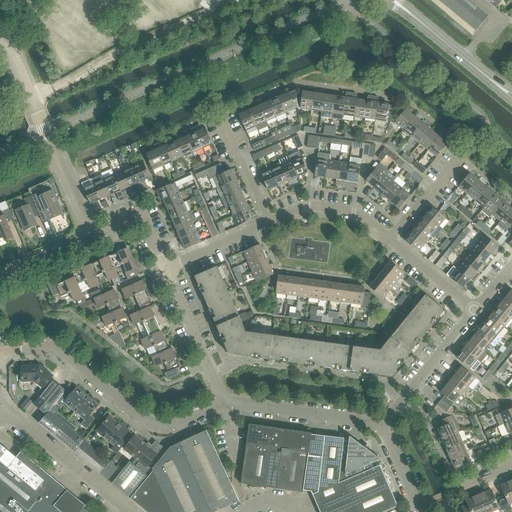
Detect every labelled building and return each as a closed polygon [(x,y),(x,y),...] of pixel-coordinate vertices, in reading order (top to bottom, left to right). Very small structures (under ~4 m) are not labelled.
[(217,0),(199,0),(210,9),(217,0)] [(438,0),(475,31),(488,15),(469,0),(438,0)] [(300,109),(311,110),(314,93),(303,91),(300,109)] [(289,93),(279,97),(286,113),(296,109),(289,93)] [(324,95),(314,93),(311,110),(322,112),(324,95)] [(346,93),(345,98),(346,98),(343,115),(354,116),(356,99),(357,94),(346,93)] [(321,117),(332,118),(335,96),(324,95),(322,112),(321,117)] [(342,120),(343,115),(345,98),(335,96),(332,118),(342,120)] [(367,101),(364,118),(375,120),(378,103),(378,98),(368,96),(367,101)] [(279,97),(269,102),(276,117),(286,113),(279,97)] [(367,101),(356,99),(354,116),(364,118),(367,101)] [(269,102),(259,106),(266,122),(276,117),(269,102)] [(389,104),(378,103),(375,120),(390,122),(397,106),(389,105),(389,104)] [(259,106),(249,110),(257,129),(258,130),(268,126),(266,122),(259,106)] [(394,122),(403,130),(414,116),(405,109),(394,122)] [(247,133),(257,129),(249,110),(239,115),(247,133)] [(422,123),(414,116),(403,130),(411,136),(422,123)] [(204,123),(194,128),(201,145),(203,148),(210,145),(213,144),(206,128),(204,123)] [(431,130),(422,123),(411,136),(420,143),(431,130)] [(194,128),(184,132),(184,133),(186,137),(193,153),(194,156),(198,154),(196,151),(203,148),(201,145),(194,128)] [(276,136),(273,137),(275,142),(284,138),(282,133),(280,129),(274,131),(276,136)] [(439,137),(431,130),(420,143),(428,150),(439,137)] [(298,149),(303,147),(298,135),(293,138),(298,149)] [(186,137),(176,141),(183,157),(193,153),(186,137)] [(448,144),(439,137),(428,150),(437,157),(448,144)] [(255,151),(266,146),(264,140),(252,145),(255,151)] [(164,141),(154,145),(154,146),(156,150),(163,166),(170,163),(171,165),(174,164),(173,161),(166,146),(166,145),(164,141)] [(166,145),(166,146),(173,161),(174,161),(183,157),(176,141),(166,145)] [(399,148),(394,144),(390,148),(396,152),(399,148)] [(382,161),(390,151),(385,148),(377,157),(382,161)] [(156,150),(146,154),(153,170),(163,166),(156,150)] [(255,161),(266,156),(264,150),(253,155),(255,161)] [(289,157),(291,161),(298,177),(308,172),(299,152),(289,157)] [(317,159),(315,176),(326,177),(328,160),(329,155),(318,153),(317,159)] [(415,161),(409,156),(406,160),(411,165),(415,161)] [(350,164),(346,186),(357,187),(358,182),(361,165),(361,160),(350,158),(350,164)] [(395,162),(404,169),(407,165),(398,159),(395,162)] [(328,160),(326,177),(336,179),(339,162),(328,160)] [(291,161),(281,165),(288,181),(298,177),(291,161)] [(143,162),(133,166),(144,192),(148,190),(148,189),(149,189),(145,180),(150,178),(143,162)] [(336,179),(336,184),(346,186),(350,164),(339,162),(336,179)] [(422,174),(426,170),(417,162),(413,166),(422,174)] [(212,178),(217,188),(236,179),(232,169),(225,172),(221,164),(195,175),(197,180),(208,175),(210,180),(212,178)] [(380,164),(377,168),(366,181),(374,188),(385,175),(388,171),(380,164)] [(281,165),(271,170),(278,185),(288,181),(281,165)] [(414,171),(407,165),(404,169),(411,175),(414,171)] [(133,166),(123,171),(130,186),(136,184),(140,193),(144,192),(133,166)] [(268,190),(278,185),(271,170),(261,174),(268,190)] [(123,171),(113,175),(124,200),(129,198),(124,189),(130,186),(123,171)] [(420,184),(424,179),(414,171),(410,176),(420,184)] [(458,187),(467,194),(478,181),(469,174),(458,187)] [(110,195),(103,179),(102,175),(92,179),(101,199),(110,195)] [(113,175),(103,179),(110,195),(116,193),(120,202),(124,200),(113,175)] [(194,179),(192,175),(176,183),(178,187),(194,179)] [(394,181),(385,175),(374,188),(383,195),(394,181)] [(90,204),(101,199),(92,179),(82,184),(90,204)] [(241,189),(236,179),(217,188),(221,198),(241,189)] [(402,188),(394,181),(383,195),(391,202),(402,188)] [(467,194),(475,201),(486,187),(478,181),(467,194)] [(159,189),(163,200),(179,193),(175,183),(159,189)] [(475,201),(484,208),(495,194),(486,187),(475,201)] [(410,195),(402,188),(391,202),(400,209),(410,195)] [(225,208),(229,206),(245,199),(241,189),(221,198),(225,208)] [(32,196),(31,196),(37,209),(38,209),(43,207),(48,220),(63,214),(53,190),(38,196),(38,197),(33,199),(32,196)] [(163,200),(168,210),(184,203),(179,193),(163,200)] [(489,218),(492,215),(503,201),(495,194),(484,208),(481,211),(489,218)] [(32,212),(37,209),(31,196),(25,199),(28,205),(16,210),(24,230),(37,225),(32,212)] [(229,206),(233,216),(249,209),(245,199),(229,206)] [(5,201),(0,203),(0,207),(2,212),(9,209),(5,201)] [(492,215),(500,221),(511,208),(503,201),(492,215)] [(168,210),(172,219),(188,212),(184,203),(168,210)] [(200,209),(204,217),(209,215),(206,206),(200,209)] [(433,207),(426,215),(439,226),(446,218),(433,207)] [(459,211),(464,215),(467,211),(462,207),(459,211)] [(511,208),(500,221),(497,225),(506,232),(511,224),(511,208)] [(7,223),(13,220),(9,209),(2,212),(3,215),(0,216),(0,236),(3,235),(5,241),(13,237),(7,223)] [(254,219),(249,209),(233,216),(238,226),(254,219)] [(172,219),(176,229),(192,222),(197,220),(192,211),(188,212),(172,219)] [(208,227),(214,225),(209,215),(204,217),(208,227)] [(432,235),(439,226),(426,215),(419,224),(432,235)] [(176,229),(181,239),(197,232),(192,222),(176,229)] [(216,224),(218,228),(221,234),(225,232),(221,222),(216,224)] [(425,243),(432,235),(419,224),(412,232),(425,243)] [(215,229),(214,225),(209,227),(214,237),(218,235),(215,229)] [(450,235),(454,238),(458,232),(455,229),(450,235)] [(201,242),(197,232),(181,239),(185,249),(201,242)] [(418,252),(425,243),(412,232),(405,241),(418,252)] [(484,235),(477,244),(490,255),(497,246),(484,235)] [(244,252),(248,262),(264,255),(260,244),(244,252)] [(477,244),(470,252),(483,263),(490,255),(477,244)] [(128,248),(109,256),(114,268),(115,268),(123,264),(127,272),(125,273),(128,280),(139,275),(136,268),(137,268),(128,248)] [(433,263),(441,254),(436,250),(428,260),(433,263)] [(470,252),(463,260),(477,271),(483,263),(470,252)] [(269,264),(264,255),(248,262),(252,272),(269,264)] [(109,256),(91,264),(96,276),(105,272),(109,281),(118,276),(115,268),(114,268),(109,256)] [(440,269),(448,260),(443,256),(435,265),(440,269)] [(463,260),(456,269),(470,280),(477,271),(463,260)] [(391,262),(384,270),(401,285),(404,281),(401,278),(405,273),(391,262)] [(72,273),(74,277),(75,277),(78,284),(87,280),(90,289),(100,284),(96,276),(91,264),(72,273)] [(273,275),(269,264),(252,272),(257,282),(273,275)] [(229,354),(304,364),(391,376),(445,310),(426,295),(381,350),(246,332),(242,322),(239,317),(217,266),(195,276),(229,354)] [(232,268),(237,278),(241,277),(239,271),(240,270),(238,266),(232,268)] [(470,280),(456,269),(453,266),(446,275),(463,288),(470,280)] [(384,270),(377,279),(391,290),(396,284),(400,287),(401,285),(384,270)] [(276,293),(287,295),(289,277),(278,276),(276,293)] [(84,297),(78,284),(75,277),(74,277),(57,285),(55,281),(48,284),(53,296),(60,294),(61,297),(70,293),(74,301),(77,300),(84,297)] [(287,295),(298,296),(300,279),(289,277),(287,295)] [(298,296),(308,298),(311,280),(300,279),(298,296)] [(384,299),(391,290),(377,279),(370,287),(384,299)] [(321,281),(311,280),(308,298),(319,299),(321,281)] [(135,295),(141,310),(141,311),(150,307),(153,306),(150,299),(142,281),(122,289),(126,299),(135,295)] [(332,283),(321,281),(319,299),(330,301),(332,283)] [(343,284),(332,283),(330,301),(340,302),(343,284)] [(354,286),(343,284),(340,302),(351,304),(354,286)] [(365,287),(354,286),(351,304),(362,305),(361,308),(369,309),(372,293),(364,292),(365,287)] [(107,304),(110,313),(122,308),(114,290),(94,299),(98,308),(107,304)] [(405,292),(400,298),(404,301),(409,295),(405,292)] [(84,297),(77,300),(79,305),(80,305),(86,302),(84,297)] [(511,318),(511,317),(511,305),(505,299),(498,307),(511,318)] [(86,302),(80,305),(82,309),(93,304),(91,300),(86,302)] [(143,321),(149,336),(150,336),(161,331),(158,325),(159,325),(150,307),(141,311),(141,310),(130,315),(134,325),(143,321)] [(504,327),(511,318),(498,307),(491,316),(504,327)] [(130,315),(126,317),(122,308),(110,313),(102,317),(104,321),(106,326),(115,323),(119,332),(134,325),(130,315)] [(251,311),(239,317),(242,322),(248,320),(253,315),(251,311)] [(497,335),(504,327),(491,316),(484,324),(497,335)] [(102,317),(90,322),(92,324),(95,327),(104,321),(102,317)] [(252,330),(258,323),(253,320),(248,327),(252,330)] [(501,338),(497,335),(484,324),(477,332),(491,343),(494,346),(501,338)] [(169,350),(169,349),(161,331),(150,336),(149,336),(141,340),(143,344),(145,350),(154,346),(157,354),(158,355),(169,350)] [(484,352),(491,343),(477,332),(470,341),(484,352)] [(477,360),(484,352),(470,341),(464,349),(477,360)] [(511,347),(510,345),(503,353),(506,356),(511,349),(511,347)] [(172,348),(169,349),(169,350),(158,355),(157,354),(152,357),(156,367),(165,363),(168,372),(165,373),(168,380),(180,375),(178,368),(180,367),(172,348)] [(481,363),(477,360),(464,349),(456,358),(474,372),(481,363)] [(503,353),(496,362),(499,365),(506,356),(503,353)] [(493,373),(499,365),(496,362),(489,370),(493,373)] [(44,387),(46,389),(52,382),(49,380),(53,376),(39,365),(22,366),(23,382),(32,381),(33,380),(43,388),(44,387)] [(462,367),(455,376),(468,387),(472,390),(480,381),(475,378),(462,367)] [(485,382),(493,373),(489,370),(481,379),(485,382)] [(455,376),(448,384),(461,395),(468,387),(455,376)] [(52,382),(46,389),(34,404),(46,414),(65,391),(53,381),(52,382)] [(444,396),(441,400),(450,408),(452,407),(454,404),(458,407),(465,398),(464,397),(461,395),(448,384),(441,393),(444,396)] [(65,403),(75,411),(87,396),(77,388),(69,397),(64,394),(56,404),(61,408),(65,403)] [(98,405),(87,396),(75,411),(85,419),(81,424),(86,428),(95,418),(91,415),(93,413),(92,412),(98,405)] [(28,398),(21,406),(26,411),(33,402),(28,398)] [(441,400),(437,405),(446,413),(447,413),(450,408),(441,400)] [(500,414),(495,416),(500,426),(501,425),(511,420),(511,403),(504,407),(506,411),(500,414)] [(437,405),(433,409),(443,417),(446,413),(437,405)] [(39,423),(54,436),(65,424),(49,411),(39,423)] [(456,421),(454,422),(451,416),(439,421),(442,427),(438,429),(442,439),(461,431),(456,421)] [(98,431),(106,438),(115,445),(112,449),(117,453),(127,441),(123,437),(126,433),(116,426),(118,424),(109,417),(98,431)] [(511,420),(501,425),(506,435),(511,432),(511,420)] [(84,440),(65,424),(54,436),(74,452),(84,440)] [(249,424),(246,444),(259,446),(260,440),(262,441),(261,446),(282,449),(285,429),(249,424)] [(474,430),(477,436),(482,434),(480,428),(474,430)] [(285,429),(282,449),(276,489),(303,492),(304,490),(311,491),(312,493),(318,490),(322,458),(308,456),(311,435),(312,433),(285,429)] [(206,430),(180,443),(211,511),(215,511),(239,501),(206,430)] [(463,430),(461,431),(442,439),(447,449),(462,442),(467,440),(463,430)] [(485,439),(482,434),(477,436),(479,442),(485,439)] [(325,436),(311,435),(308,456),(322,458),(325,436)] [(132,494),(151,470),(152,469),(167,451),(156,442),(150,449),(135,436),(125,449),(137,459),(133,464),(130,461),(122,471),(110,462),(100,474),(129,497),(132,494)] [(344,438),(325,436),(322,458),(318,490),(312,493),(320,511),(384,511),(398,506),(380,465),(379,466),(377,461),(378,460),(366,451),(367,445),(361,447),(350,439),(349,440),(344,440),(344,438)] [(493,452),(499,450),(494,439),(489,441),(493,452)] [(241,484),(276,489),(282,449),(261,446),(262,441),(260,440),(259,446),(246,444),(241,484)] [(100,473),(109,462),(84,441),(75,453),(100,473)] [(0,511),(94,511),(86,505),(88,503),(69,487),(63,495),(0,442),(0,511)] [(467,452),(462,442),(447,449),(451,459),(467,452)] [(211,511),(180,443),(170,447),(167,451),(152,469),(172,511),(211,511)] [(472,450),(467,452),(451,459),(455,469),(471,462),(475,460),(476,458),(472,450)] [(146,511),(172,511),(152,469),(151,470),(132,494),(133,495),(130,499),(146,511)] [(505,495),(500,497),(505,509),(506,511),(511,510),(509,504),(511,502),(511,480),(501,486),(505,495)] [(491,490),(479,495),(485,511),(491,511),(499,509),(500,511),(505,509),(500,497),(495,499),(491,490)] [(485,511),(479,495),(466,501),(470,510),(465,511),(485,511)]
